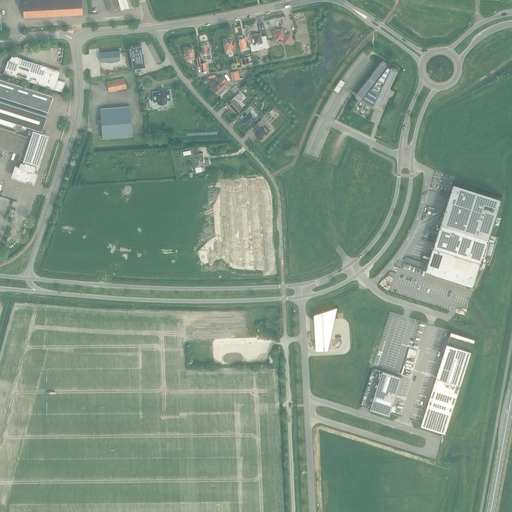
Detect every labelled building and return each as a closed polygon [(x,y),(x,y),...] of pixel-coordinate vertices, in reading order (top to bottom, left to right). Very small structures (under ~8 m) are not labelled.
[(23,0),(24,17),(82,14),(81,0),(23,0)] [(112,10),(116,10),(116,8),(118,7),(115,0),(105,0),(109,11),(112,10)] [(117,0),(121,9),(129,7),(126,0),(117,0)] [(291,33),(284,35),(283,28),(277,30),(276,29),(275,29),(274,29),(273,30),(272,31),(272,32),(272,33),(273,34),(274,34),(275,40),(283,39),(284,43),(292,41),(291,33)] [(261,33),(257,34),(257,33),(255,33),(253,34),(253,35),(252,35),(252,37),(252,39),(253,39),(254,43),(257,43),(257,46),(262,45),(266,45),(264,37),(261,38),(261,33)] [(245,37),(242,37),(242,36),(239,37),(239,38),(238,38),(240,48),(249,46),(248,43),(246,43),(245,37)] [(231,39),(228,40),(227,39),(225,40),(225,41),(224,41),(226,50),(227,52),(230,52),(230,51),(232,51),(231,49),(234,49),(233,44),(232,44),(231,39)] [(210,49),(208,49),(207,44),(202,46),(203,50),(201,50),(202,54),(202,58),(207,57),(207,59),(212,58),(210,49)] [(132,68),(145,66),(141,45),(129,47),(132,68)] [(187,59),(194,58),(192,47),(188,48),(188,47),(186,48),(185,49),(185,52),(185,56),(186,56),(187,59)] [(99,52),(100,62),(120,60),(119,50),(99,52)] [(8,59),(3,72),(58,90),(62,91),(65,82),(57,80),(60,70),(21,57),(19,63),(8,59)] [(382,60),(355,94),(361,99),(362,99),(363,97),(372,103),(371,105),(372,105),(378,108),(385,94),(386,93),(388,88),(397,69),(390,66),(388,64),(382,60)] [(231,71),(232,80),(239,79),(238,70),(231,71)] [(213,88),(219,94),(228,86),(225,83),(227,81),(222,75),(218,79),(220,81),(213,88)] [(0,121),(14,126),(16,121),(22,124),(21,127),(25,129),(27,125),(42,130),(46,114),(47,110),(47,111),(52,95),(0,78),(0,121)] [(107,81),(109,91),(127,88),(125,78),(107,81)] [(161,92),(153,93),(154,101),(158,101),(158,102),(166,102),(165,100),(169,99),(168,91),(165,91),(161,92)] [(231,103),(229,105),(236,113),(243,107),(237,101),(242,96),(239,93),(230,101),(231,103)] [(102,138),(132,135),(130,106),(100,109),(101,121),(97,121),(98,126),(101,126),(102,138)] [(248,113),(242,119),(248,125),(253,120),(253,121),(257,118),(250,111),(253,109),(251,106),(245,111),(248,113)] [(257,131),(255,133),(261,139),(262,138),(263,139),(265,137),(264,136),(269,132),(264,127),(267,125),(261,120),(253,127),(257,131)] [(0,126),(0,147),(25,156),(24,162),(20,160),(18,165),(15,164),(11,176),(18,178),(18,179),(32,183),(34,183),(38,172),(36,171),(36,170),(35,170),(46,135),(29,130),(28,135),(0,126)] [(208,159),(204,160),(203,153),(190,156),(192,167),(196,167),(197,172),(202,171),(201,166),(209,164),(208,159)] [(451,190),(425,268),(474,284),(502,196),(454,180),(452,186),(451,186),(450,189),(451,190)] [(249,191),(240,191),(240,204),(250,203),(249,191)] [(227,222),(229,220),(227,216),(227,214),(231,214),(231,211),(222,211),(221,240),(225,240),(225,242),(239,242),(241,244),(249,244),(251,243),(251,239),(253,238),(253,220),(251,217),(253,216),(253,211),(238,211),(238,214),(236,214),(236,217),(239,217),(239,227),(229,227),(227,224),(227,222)] [(337,305),(313,313),(316,349),(329,348),(337,305)] [(207,323),(207,335),(225,334),(225,329),(218,330),(217,323),(211,324),(211,320),(209,320),(210,323),(207,323)] [(451,331),(421,425),(445,432),(475,338),(451,330),(451,331)] [(402,376),(382,369),(370,408),(390,414),(402,376)]
